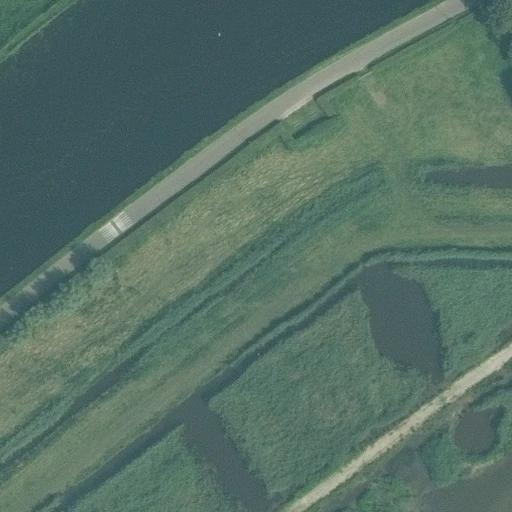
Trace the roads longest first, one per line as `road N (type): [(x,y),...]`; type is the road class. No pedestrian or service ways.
road 1 (residential): [(0,318),(305,91),(470,0)]
road 2 (track): [(292,511),(511,351)]
